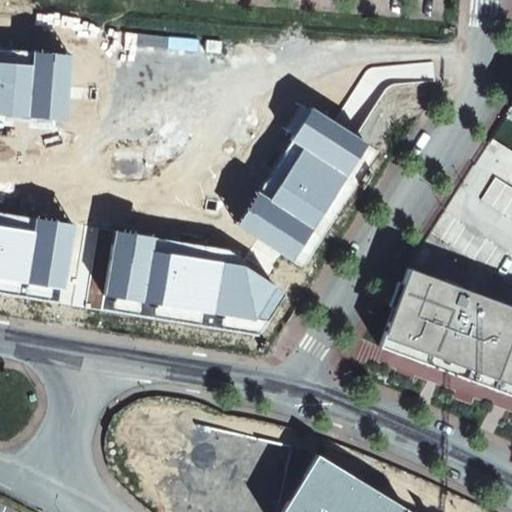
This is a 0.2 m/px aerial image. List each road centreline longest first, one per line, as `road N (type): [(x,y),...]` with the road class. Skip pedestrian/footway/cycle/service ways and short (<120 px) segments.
road 1 (residential): [(486,0),(482,94),(297,384)]
road 2 (tertiary): [(511,476),(297,384)]
road 3 (tertiary): [(297,384),(80,351)]
road 4 (unclassified): [(80,351),(47,490)]
